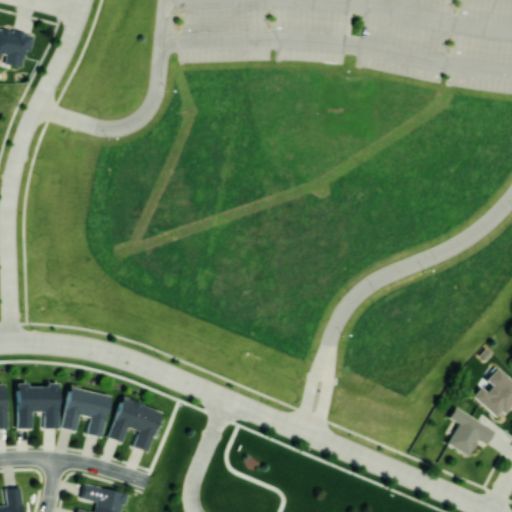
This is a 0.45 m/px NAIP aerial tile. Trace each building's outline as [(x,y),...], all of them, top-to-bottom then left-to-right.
[(0,58),(1,59),(0,62),(19,66),(22,48),(29,50),(31,33),(0,27),(0,58)] [(511,403),(511,379),(496,365),(484,379),(490,384),(485,390),(479,385),(470,395),(497,420),(511,403)] [(56,381),(45,381),(45,383),(14,383),(14,427),(29,427),(29,410),(41,410),(41,427),(56,427),(56,381)] [(58,427),(73,430),(76,414),(86,416),(83,433),(99,436),(107,393),(66,386),(58,427)] [(158,409),(118,396),(105,437),(120,441),(125,426),(135,429),(129,446),(145,451),(158,409)] [(456,422),(445,443),(467,455),(476,438),(484,443),(493,428),(453,406),(447,417),(456,422)] [(118,511),(123,491),(81,483),(79,498),(94,500),(92,511),(75,508),(74,511),(118,511)] [(0,511),(20,511),(18,485),(1,486),(3,504),(0,504),(0,511)]
